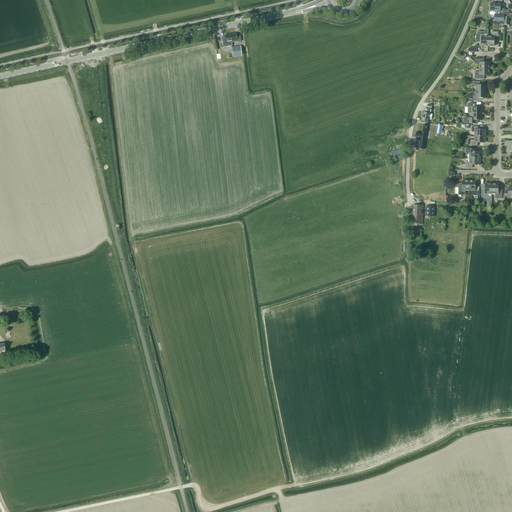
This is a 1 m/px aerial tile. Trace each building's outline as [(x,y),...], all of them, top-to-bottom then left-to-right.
[(491,3),(491,11),(490,13),(490,14),(491,15),(495,15),(495,21),(504,21),(504,19),(504,11),(504,9),(500,9),(500,3),(491,3)] [(484,30),(484,32),(477,31),(477,41),(481,41),(481,46),(488,46),(488,36),(488,30),(484,30)] [(498,35),(498,32),(491,32),(491,36),(488,36),(488,46),(494,46),(494,41),(501,41),(501,35),(498,35)] [(236,33),(230,34),(232,43),(234,42),(241,41),(240,35),(236,35),(236,33)] [(232,43),(230,34),(225,35),(225,37),(221,37),(223,47),(232,46),(232,43)] [(240,46),(231,47),(233,57),(242,56),(240,46)] [(480,64),(480,69),(489,69),(489,63),(484,62),(484,58),(475,58),(475,64),(480,64)] [(489,69),(480,69),(480,72),(475,72),(475,79),(484,79),(484,75),(489,76),(489,69)] [(476,87),(476,92),(486,92),(486,85),(480,85),(480,82),(473,82),(473,87),(476,87)] [(486,92),(476,92),(476,96),(473,96),(473,101),(480,101),(480,98),(486,98),(486,92)] [(472,114),(482,114),(482,107),(476,107),(476,104),(468,104),(467,114),(472,114)] [(421,118),(421,121),(428,122),(429,119),(431,120),(433,114),(430,114),(431,108),(427,107),(426,112),(424,112),(422,118),(421,118)] [(482,114),(472,114),(472,118),(469,118),(469,123),(475,124),(475,120),(482,120),(482,114)] [(419,149),(424,150),(428,126),(424,125),(422,134),(416,133),(416,137),(421,138),(421,141),(414,140),(413,146),(420,148),(419,149)] [(475,132),(475,136),(485,136),(485,132),(485,130),(478,130),(478,127),(471,126),(471,132),(475,132)] [(468,140),(468,146),(478,146),(478,143),(485,143),(485,140),(485,136),(475,136),(475,140),(468,140)] [(480,152),(476,152),(476,149),(466,149),(466,154),(470,154),(469,158),(480,158),(480,154),(480,152)] [(480,158),(469,158),(469,162),(466,162),(466,168),(472,168),(472,165),(480,165),(480,162),(480,158)] [(466,190),(469,191),(469,181),(462,181),(462,186),(458,186),(458,195),(466,195),(466,190)] [(479,195),(479,186),(475,186),(475,181),(469,181),(469,191),(472,191),(472,195),(479,195)] [(492,201),(492,194),(492,184),(485,184),(485,189),(481,189),(481,198),(488,199),(488,200),(492,201)] [(498,189),(498,184),(492,184),(492,194),(495,194),(495,199),(502,199),(502,190),(498,189)] [(413,205),(413,220),(413,221),(413,224),(422,224),(423,217),(423,206),(413,205)] [(426,206),(425,216),(435,217),(435,206),(426,206)]
